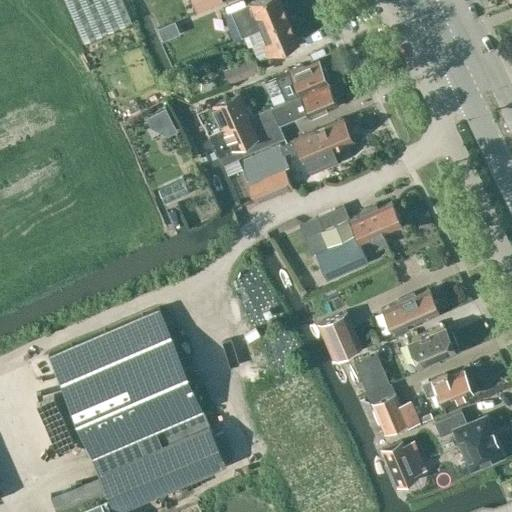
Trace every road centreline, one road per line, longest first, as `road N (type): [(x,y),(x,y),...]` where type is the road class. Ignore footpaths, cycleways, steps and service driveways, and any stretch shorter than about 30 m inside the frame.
road 1 (residential): [(408,52),(511,271)]
road 2 (tertiary): [(511,191),(441,38)]
